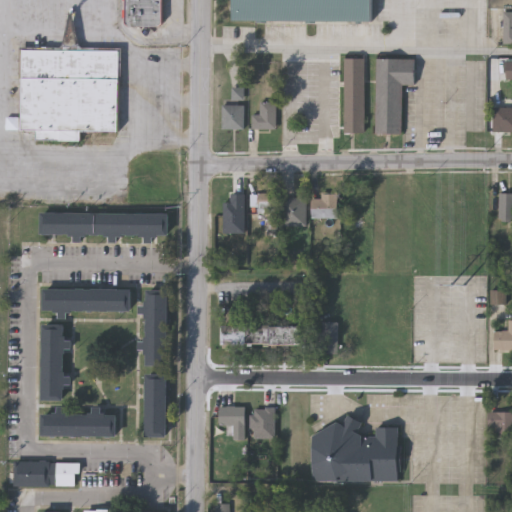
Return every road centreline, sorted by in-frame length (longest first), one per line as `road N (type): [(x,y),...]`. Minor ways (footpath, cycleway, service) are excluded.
road 1 (tertiary): [(194,511),(199,0)]
road 2 (residential): [(511,379),(197,380)]
road 3 (residential): [(511,163),(202,164)]
